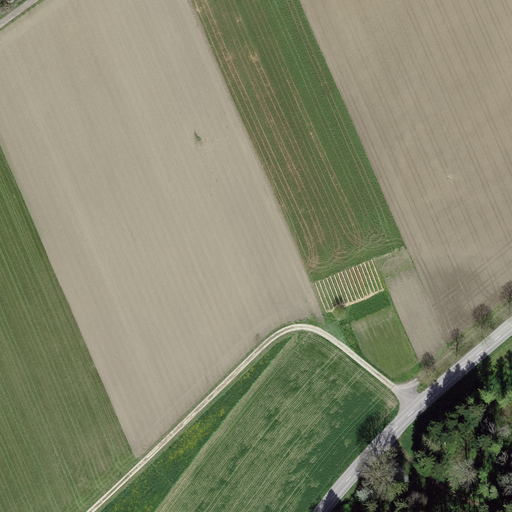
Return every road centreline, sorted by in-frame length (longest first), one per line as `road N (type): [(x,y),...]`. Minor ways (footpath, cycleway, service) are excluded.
road 1 (track): [(88,511),(283,329),(320,332),(416,407)]
road 2 (tertiary): [(321,511),(396,426),(511,325)]
road 3 (track): [(379,444),(447,491),(511,506)]
road 4 (track): [(402,396),(511,303)]
